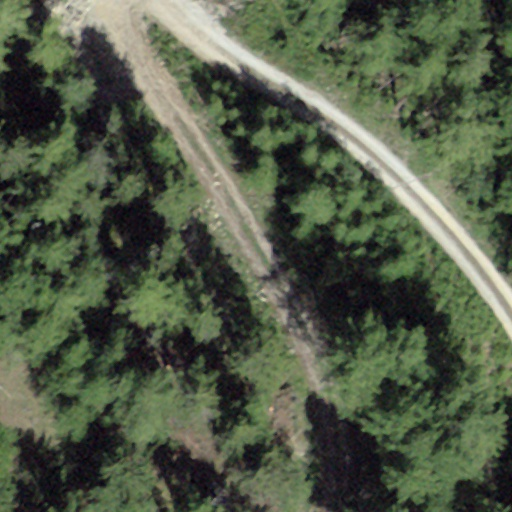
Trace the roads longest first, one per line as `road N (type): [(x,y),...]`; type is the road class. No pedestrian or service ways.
road 1 (track): [(333,511),(334,412),(309,338),(237,211),(114,34),(116,0)]
road 2 (track): [(511,314),(408,186),(160,0)]
